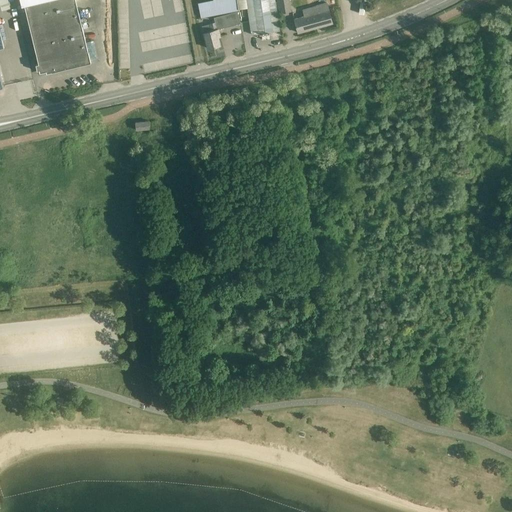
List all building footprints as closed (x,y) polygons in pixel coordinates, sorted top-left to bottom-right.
[(0,0),(0,87),(3,87),(0,76),(0,48),(4,48),(0,30),(0,10),(10,8),(7,0),(0,0)] [(47,73),(91,62),(75,0),(20,0),(22,6),(24,5),(39,64),(36,64),(37,70),(39,70),(40,73),(46,71),(47,73)] [(213,0),(213,2),(198,6),(201,18),(237,10),(248,9),(252,35),(279,31),(274,0),(213,0)] [(289,0),(276,0),(278,14),(291,12),(289,0)] [(298,33),(333,23),(327,3),(316,6),(303,10),(305,16),(294,19),(298,33)] [(227,26),(240,22),(238,12),(214,19),(215,23),(209,24),(211,31),(204,33),(208,49),(220,45),(218,37),(220,37),(218,29),(227,27),(227,26)] [(136,130),(150,129),(149,121),(136,122),(136,130)]
